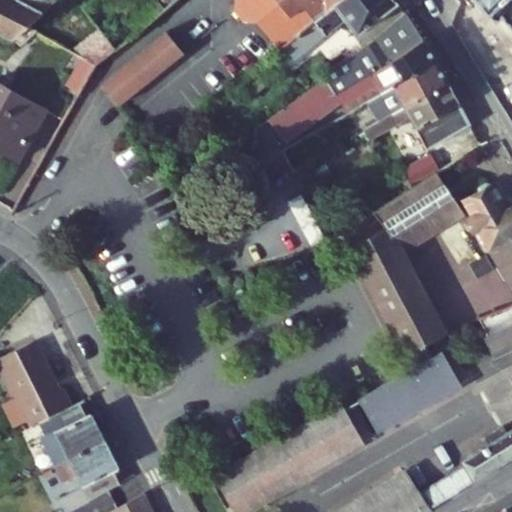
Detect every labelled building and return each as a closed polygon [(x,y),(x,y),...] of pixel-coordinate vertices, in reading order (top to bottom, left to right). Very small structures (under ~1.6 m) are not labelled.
[(26,37),(50,0),(0,0),(0,40),(13,50),(26,37)] [(99,32),(69,58),(97,71),(176,4),(172,0),(152,0),(106,40),(99,32)] [(236,0),(235,13),(244,24),(264,29),(282,52),(305,34),(288,9),(298,0),(236,0)] [(282,52),(274,58),(266,66),(277,80),(338,32),(350,48),(397,12),(387,0),(348,0),(305,34),(282,52)] [(298,0),(288,9),(305,34),(348,0),(298,0)] [(511,0),(471,0),(495,29),(503,23),(511,34),(511,0)] [(411,30),(405,23),(366,52),(322,84),(335,104),(421,48),(411,30)] [(166,35),(103,89),(121,110),(184,56),(166,35)] [(22,61),(42,44),(26,37),(13,50),(22,61)] [(381,99),(432,68),(421,48),(335,104),(322,84),(268,125),(282,144),(298,132),(300,135),(337,108),(344,120),(359,111),(381,99)] [(319,79),(322,84),(366,52),(319,79)] [(359,137),(443,88),(432,68),(381,99),(359,111),(367,125),(342,140),(345,145),(359,137)] [(421,157),(467,130),(443,88),(359,137),(362,144),(381,133),(383,137),(403,125),(421,157)] [(0,165),(19,176),(49,125),(0,97),(0,165)] [(308,167),(298,148),(280,159),(290,177),(308,167)] [(455,213),(434,177),(338,236),(343,246),(361,277),(406,360),(426,348),(444,337),(399,250),(455,213)] [(477,249),(483,246),(511,299),(511,211),(511,210),(504,214),(492,191),(489,192),(486,187),(472,195),(475,201),(461,209),(466,218),(461,222),(468,234),(474,231),(477,236),(471,239),(477,249)] [(482,337),(511,323),(511,307),(475,323),(482,337)] [(511,331),(485,344),(495,365),(511,356),(511,331)] [(11,395),(26,423),(41,415),(67,400),(57,384),(53,386),(26,338),(0,352),(0,382),(8,397),(11,395)] [(413,373),(354,405),(372,436),(460,386),(443,357),(433,362),(426,348),(406,360),(413,373)] [(462,471),(465,474),(423,501),(429,511),(431,511),(511,461),(511,371),(510,373),(511,377),(511,440),(511,441),(507,434),(487,445),(491,453),(462,471)] [(41,415),(61,456),(67,452),(105,433),(92,406),(86,409),(79,394),(67,400),(41,415)] [(245,511),(357,448),(338,414),(218,482),(235,511),(245,511)] [(61,456),(54,460),(64,482),(77,473),(82,484),(59,497),(67,510),(121,479),(114,464),(118,462),(105,433),(67,452),(61,456)] [(423,511),(408,485),(362,511),(423,511)] [(141,511),(147,509),(143,501),(123,511),(141,511)]
